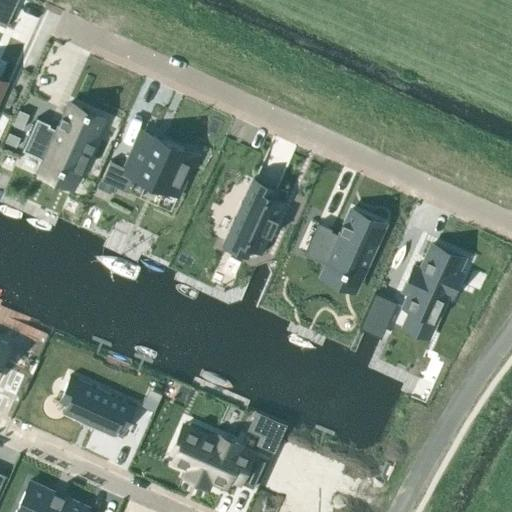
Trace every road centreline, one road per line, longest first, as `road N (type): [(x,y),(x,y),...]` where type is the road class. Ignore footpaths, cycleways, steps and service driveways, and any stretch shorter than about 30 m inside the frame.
road 1 (residential): [(511,223),(62,21)]
road 2 (residential): [(400,511),(511,330)]
road 3 (residential): [(176,511),(7,435)]
